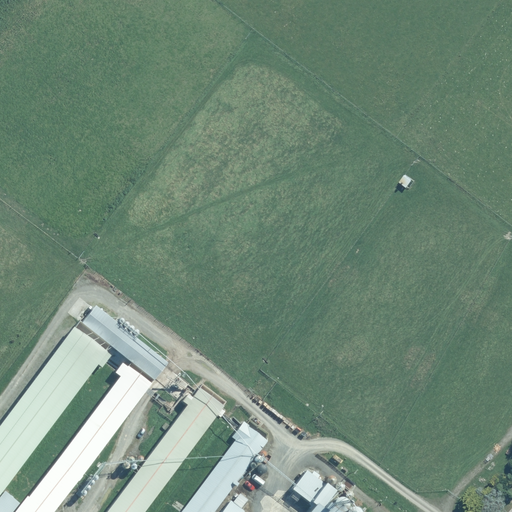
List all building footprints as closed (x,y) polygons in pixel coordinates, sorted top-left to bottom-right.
[(80,318),(152,375),(166,357),(94,300),(80,318)] [(11,511),(51,511),(152,382),(127,363),(11,511)] [(192,384),(96,511),(134,511),(216,402),(192,384)] [(243,424),(176,511),(210,511),(265,440),(243,424)] [(321,480),(306,470),(292,493),(307,503),(321,480)] [(314,506),(309,511),(335,511),(326,505),(336,492),(325,483),(310,503),(314,506)] [(362,511),(340,495),(331,506),(338,511),(362,511)]
